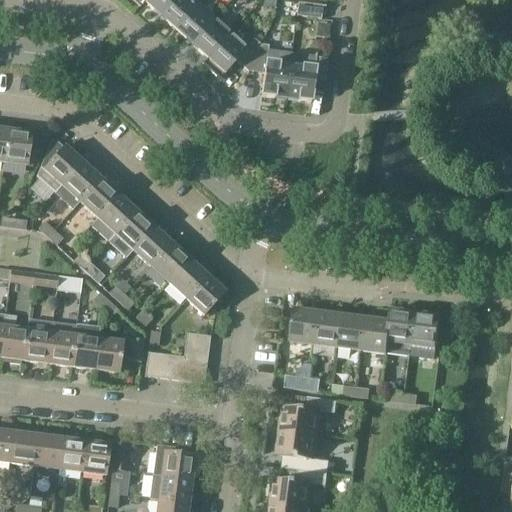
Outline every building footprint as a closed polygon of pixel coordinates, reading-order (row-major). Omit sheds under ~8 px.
[(128,0),(138,9),(143,3),(142,3),(144,0),(128,0)] [(173,0),(144,0),(142,3),(143,3),(158,17),(173,0)] [(173,0),(158,17),(175,32),(198,5),(192,0),(173,0)] [(274,11),(275,1),(265,0),(263,0),(262,10),(274,11)] [(296,18),(319,21),(320,21),(322,7),(297,4),(296,18)] [(175,32),(191,46),(214,20),(198,5),(175,32)] [(206,60),(207,61),(230,34),(214,20),(191,46),(206,60)] [(246,49),(230,34),(207,61),(206,60),(201,66),(218,81),(235,62),(247,73),(260,46),(253,41),(246,49)] [(268,47),(260,46),(247,73),(263,76),(261,88),(262,88),(261,98),(285,101),(291,55),(267,52),(268,47)] [(313,81),(319,82),(324,82),(327,60),(291,55),(285,101),(310,104),(313,81)] [(31,135),(4,132),(0,165),(27,168),(31,135)] [(54,195),(82,165),(64,148),(62,150),(54,143),(50,144),(36,178),(54,195)] [(73,211),(79,205),(100,182),(82,165),(54,195),(73,211)] [(79,205),(97,221),(118,198),(100,182),(79,205)] [(91,227),(108,243),(135,214),(118,198),(97,221),(91,227)] [(126,259),(132,253),(153,230),(135,214),(108,243),(126,259)] [(0,227),(0,229),(11,230),(11,221),(1,220),(0,227)] [(26,223),(11,221),(11,230),(24,232),(26,223)] [(37,231),(47,240),(53,233),(43,224),(37,231)] [(170,245),(153,230),(132,253),(149,269),(170,245)] [(62,241),(53,233),(47,240),(56,248),(62,241)] [(188,262),(170,245),(149,269),(167,285),(188,262)] [(73,263),(82,272),(88,265),(79,256),(73,263)] [(206,278),(188,262),(167,285),(185,301),(206,278)] [(104,279),(88,265),(82,272),(97,286),(104,279)] [(0,280),(8,282),(9,273),(0,271),(0,280)] [(9,273),(8,282),(21,283),(22,274),(9,273)] [(44,286),(55,288),(56,279),(45,277),(44,286)] [(224,295),(206,278),(185,301),(203,318),(224,295)] [(70,281),(56,279),(55,288),(69,290),(70,281)] [(108,296),(117,304),(123,297),(115,289),(108,296)] [(93,302),(101,310),(108,304),(99,296),(93,302)] [(133,305),(123,297),(117,304),(127,312),(133,305)] [(117,312),(108,304),(101,310),(111,319),(117,312)] [(290,344),(314,347),(318,314),(294,311),(290,344)] [(411,347),(415,314),(391,311),(389,323),(391,323),(386,355),(409,358),(411,347)] [(135,320),(144,329),(151,322),(141,313),(135,320)] [(342,317),(318,314),(314,347),(338,350),(342,317)] [(440,318),(415,314),(411,347),(435,351),(440,318)] [(16,319),(4,317),(3,329),(2,329),(0,342),(0,360),(22,363),(26,332),(14,331),(16,319)] [(338,350),(362,353),(366,320),(342,317),(338,350)] [(389,323),(366,320),(362,353),(386,356),(386,355),(391,323),(389,323)] [(27,332),(26,332),(22,363),(45,366),(49,335),(50,335),(52,324),(28,322),(27,332)] [(75,327),(73,338),(70,369),(94,372),(98,341),(99,330),(75,327)] [(157,347),(159,335),(150,334),(148,346),(157,347)] [(45,366),(70,369),(73,338),(49,335),(45,366)] [(186,335),(184,348),(208,351),(209,339),(186,335)] [(122,344),(98,341),(94,372),(118,375),(122,344)] [(127,362),(140,364),(142,343),(130,342),(127,362)] [(206,362),(208,351),(184,348),(183,359),(206,362)] [(144,379),(156,380),(159,356),(147,354),(144,379)] [(171,357),(159,356),(156,380),(168,382),(171,357)] [(183,359),(171,357),(168,382),(180,383),(181,372),(183,359)] [(205,375),(206,362),(183,359),(181,372),(205,375)] [(205,375),(181,372),(180,383),(203,386),(205,375)] [(284,390),(308,393),(310,380),(285,377),(284,390)] [(320,382),(310,380),(308,393),(318,394),(320,382)] [(332,396),(356,399),(357,390),(333,387),(332,396)] [(369,392),(357,390),(356,399),(368,401),(369,392)] [(391,404),(403,405),(404,396),(392,395),(391,404)] [(417,398),(404,396),(403,405),(416,407),(417,398)] [(278,433),(317,438),(320,413),(335,415),(336,403),(311,400),(310,411),(281,408),(278,433)] [(13,435),(0,432),(0,464),(9,466),(13,435)] [(304,460),(302,472),(327,476),(329,463),(314,462),(317,438),(278,433),(275,457),(304,460)] [(9,466),(33,469),(37,438),(13,435),(9,466)] [(56,475),(57,472),(61,441),(37,438),(33,469),(36,469),(36,473),(39,478),(52,479),(56,475)] [(57,472),(80,475),(85,444),(61,441),(57,472)] [(109,447),(85,444),(80,475),(105,478),(109,447)] [(156,447),(152,478),(191,483),(194,458),(176,456),(177,450),(156,447)] [(128,449),(115,448),(112,472),(125,474),(128,449)] [(511,502),(510,511),(511,511),(511,465),(505,464),(502,489),(511,490),(511,502)] [(325,488),(327,476),(302,472),(300,484),(272,480),(269,505),(308,510),(311,486),(325,488)] [(188,506),(191,483),(152,478),(149,501),(157,502),(188,506)] [(111,484),(109,496),(118,497),(120,485),(111,484)] [(109,496),(107,509),(117,510),(118,497),(109,496)] [(187,511),(188,506),(157,502),(155,511),(187,511)]
